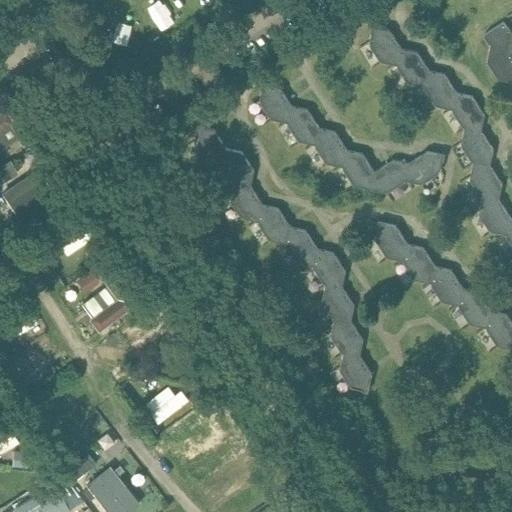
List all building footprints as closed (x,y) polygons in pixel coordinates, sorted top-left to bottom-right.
[(511,29),(510,31),(504,23),(486,35),(492,44),(488,60),(494,69),(511,57),(511,29)] [(389,30),(373,26),(369,43),(382,62),(397,65),(401,49),(389,30)] [(417,52),(401,49),(397,65),(409,84),(425,87),(429,71),(417,52)] [(511,57),(494,69),(500,78),(511,80),(511,57)] [(444,74),(429,71),(425,87),(437,106),(453,109),(457,93),(444,74)] [(263,84),(260,100),(265,108),(285,95),(280,87),(263,84)] [(472,97),(457,93),(453,109),(465,128),(481,131),(484,116),(472,97)] [(285,95),(265,108),(272,119),(288,122),(292,106),(285,95)] [(307,109),(292,106),(288,122),(300,141),(315,145),(319,128),(307,109)] [(0,129),(11,123),(3,111),(0,112),(0,129)] [(214,130),(198,126),(194,142),(206,161),(222,165),(226,148),(214,130)] [(335,132),(319,128),(315,145),(327,163),(343,167),(347,150),(335,132)] [(465,128),(461,143),(467,153),(487,140),(481,131),(465,128)] [(487,140),(467,153),(473,162),(490,165),(493,150),(487,140)] [(241,152),(226,148),(222,165),(234,183),(250,187),(254,171),(241,152)] [(347,150),(343,167),(355,185),(371,189),(375,172),(363,154),(347,150)] [(426,152),(418,158),(430,178),(439,173),(443,154),(426,152)] [(409,164),(405,180),(421,184),(430,178),(418,158),(409,164)] [(375,172),(371,189),(386,192),(405,180),(409,164),(393,160),(375,172)] [(473,162),(470,178),(476,187),(496,175),(490,165),(473,162)] [(496,175),(476,187),(482,197),(499,200),(502,184),(496,175)] [(43,180),(9,202),(25,226),(59,204),(43,180)] [(250,187),(234,183),(230,199),(243,218),(258,221),(262,205),(250,187)] [(499,200),(482,197),(479,212),(491,231),(507,235),(511,218),(499,200)] [(278,208),(262,205),(258,221),(271,240),(286,243),(290,227),(278,208)] [(85,212),(48,236),(55,248),(59,246),(65,254),(94,236),(88,227),(92,224),(90,220),(85,212)] [(388,257),(404,261),(408,245),(395,226),(379,222),(376,238),(388,257)] [(306,230),(290,227),(286,243),(298,262),(314,266),(318,249),(306,230)] [(416,280),(431,283),(435,267),(423,248),(408,245),(404,261),(416,280)] [(333,252),(318,249),(314,266),(326,285),(342,287),(346,272),(333,252)] [(443,302),(459,305),(464,289),(451,270),(435,267),(431,283),(443,302)] [(88,320),(97,331),(134,304),(108,269),(98,277),(116,300),(88,320)] [(98,281),(90,270),(80,277),(88,288),(98,281)] [(342,287),(326,285),(323,300),(335,319),(351,321),(354,306),(342,287)] [(471,324),(487,327),(490,311),(478,292),(464,289),(459,305),(471,324)] [(19,297),(0,309),(17,337),(36,324),(19,297)] [(490,311),(487,327),(499,346),(511,348),(511,323),(506,314),(490,311)] [(129,356),(155,337),(147,326),(150,325),(143,315),(108,340),(115,349),(120,345),(129,356)] [(351,321),(335,319),(331,334),(343,353),(360,356),(363,340),(351,321)] [(48,360),(40,347),(5,370),(13,382),(48,360)] [(343,353),(340,368),(352,387),(368,391),(372,374),(360,356),(343,353)] [(71,440),(93,426),(69,388),(46,402),(71,440)] [(157,422),(186,400),(180,392),(174,397),(167,388),(147,403),(153,412),(151,414),(157,422)] [(202,411),(173,432),(179,441),(181,440),(187,449),(215,430),(202,411)] [(4,420),(3,418),(0,419),(0,443),(4,450),(17,442),(4,420)] [(85,456),(75,464),(83,473),(92,466),(85,456)] [(236,460),(199,487),(207,499),(232,481),(242,493),(254,484),(236,460)] [(86,488),(81,492),(88,501),(93,497),(105,511),(132,511),(140,507),(116,477),(111,471),(109,468),(85,487),(86,488)] [(13,492),(13,477),(0,475),(0,497),(4,498),(13,492)] [(63,498),(73,492),(65,480),(56,486),(63,498)] [(55,486),(14,510),(14,511),(66,511),(69,511),(55,486)]
